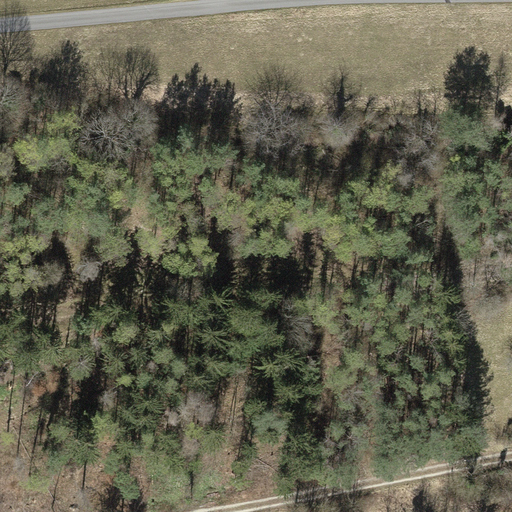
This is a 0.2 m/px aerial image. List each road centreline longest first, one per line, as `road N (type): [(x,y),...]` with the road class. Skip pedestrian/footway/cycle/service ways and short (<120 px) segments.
road 1 (track): [(0,323),(89,306),(511,273)]
road 2 (track): [(223,511),(511,457)]
road 3 (unclassified): [(0,25),(286,0)]
